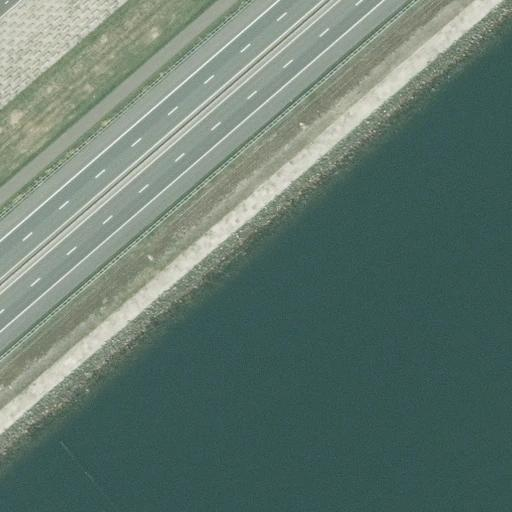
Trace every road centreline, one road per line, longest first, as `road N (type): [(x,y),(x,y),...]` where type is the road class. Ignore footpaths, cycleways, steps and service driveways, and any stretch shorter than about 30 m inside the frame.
road 1 (motorway): [(0,312),(361,0)]
road 2 (motorway): [(301,0),(0,260)]
